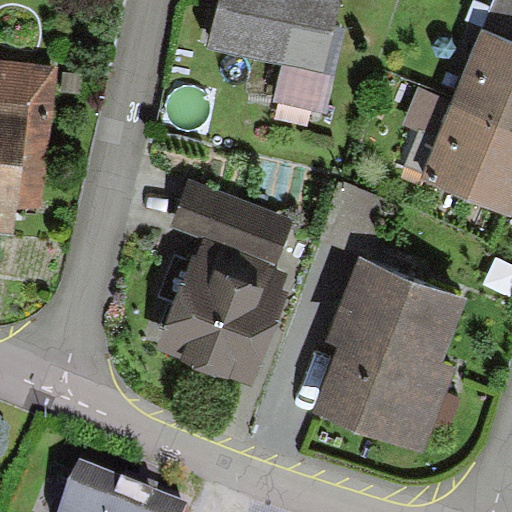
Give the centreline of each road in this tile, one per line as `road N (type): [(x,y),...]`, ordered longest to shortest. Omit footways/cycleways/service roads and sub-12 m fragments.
road 1 (residential): [(145,0),(62,394)]
road 2 (residential): [(62,394),(397,511)]
